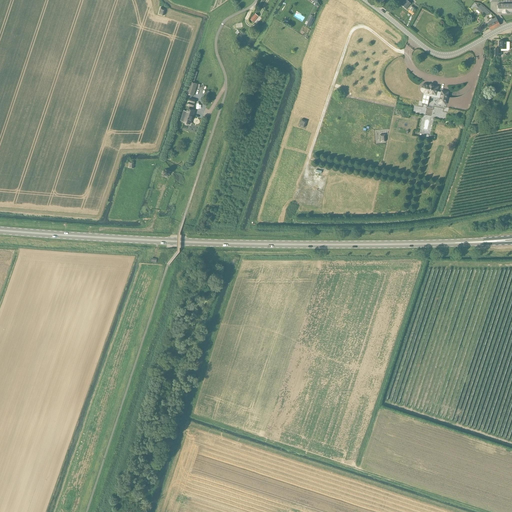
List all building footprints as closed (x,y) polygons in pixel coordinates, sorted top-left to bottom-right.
[(406,0),(399,0),(398,2),(406,9),(411,3),(406,0)] [(490,13),(484,7),(481,5),(480,5),(478,4),(475,7),(477,9),(476,9),(481,14),(483,11),(488,16),(490,13)] [(511,4),(498,4),(498,7),(498,12),(502,12),(502,13),(509,13),(509,12),(511,11),(511,4)] [(161,7),(158,16),(164,18),(167,9),(161,7)] [(500,25),(496,17),(491,20),(492,21),(487,23),(488,25),(491,30),(500,25)] [(495,49),(495,53),(495,55),(501,56),(501,51),(508,51),(509,49),(509,42),(506,42),(507,41),(499,41),(499,49),(495,49)] [(347,83),(344,91),(349,92),(352,81),(348,80),(347,84),(347,83)] [(191,82),(187,94),(193,96),(197,84),(191,82)] [(431,85),(430,85),(426,85),(424,85),(423,85),(422,87),(421,88),(422,90),(423,92),(424,92),(422,103),(428,105),(429,98),(435,99),(433,106),(446,108),(449,91),(437,89),(438,87),(434,86),(434,85),(432,85),(431,85)] [(183,122),(185,123),(190,124),(192,116),(193,116),(195,111),(189,109),(187,115),(186,114),(183,122)] [(169,171),(166,169),(163,170),(162,173),(163,176),(166,178),(169,176),(171,172),(169,171)]
